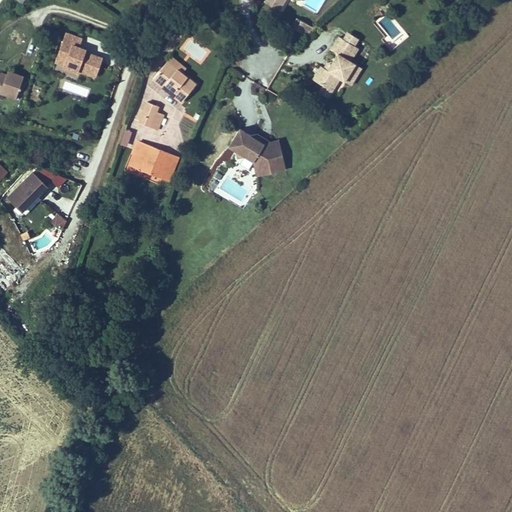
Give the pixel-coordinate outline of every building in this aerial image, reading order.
[(265,0),(263,3),(279,12),(286,0),(265,0)] [(314,29),(296,19),(288,31),(303,39),(314,29)] [(103,58),(86,52),(86,50),(79,48),(83,38),(66,33),(54,65),(63,68),(62,71),(77,76),(79,72),(96,78),(103,58)] [(347,34),(343,40),(353,47),(357,40),(347,34)] [(343,40),(338,38),(330,51),(337,55),(330,66),(327,71),(323,69),(320,67),(312,81),(322,87),(331,92),(339,80),(344,82),(354,65),(350,62),(357,49),(353,47),(343,40)] [(173,58),(168,64),(182,74),(186,69),(173,58)] [(168,64),(154,81),(181,103),(196,85),(182,74),(168,64)] [(354,65),(344,82),(350,86),(361,69),(354,65)] [(0,95),(15,100),(23,77),(7,71),(6,75),(1,73),(0,74),(0,95)] [(322,87),(318,93),(327,99),(331,92),(322,87)] [(159,107),(146,103),(139,123),(152,127),(157,113),(159,107)] [(157,113),(152,127),(159,129),(164,115),(157,113)] [(271,173),(282,156),(278,140),(269,143),(263,144),(259,141),(257,135),(251,136),(239,129),(226,149),(235,154),(236,159),(242,157),(253,163),(256,177),(271,173)] [(124,130),(120,144),(127,147),(132,132),(124,130)] [(269,143),(257,135),(259,141),(263,144),(269,143)] [(151,174),(159,151),(138,143),(129,166),(151,174)] [(179,158),(159,151),(151,174),(170,182),(179,158)] [(285,170),(282,156),(271,173),(285,170)] [(39,167),(32,173),(46,187),(58,175),(39,167)] [(31,173),(6,198),(22,213),(47,188),(46,187),(32,173),(31,173)] [(50,224),(63,229),(67,219),(55,214),(50,224)] [(202,257),(217,236),(204,227),(189,248),(202,257)] [(0,282),(5,288),(23,270),(0,247),(0,282)]
